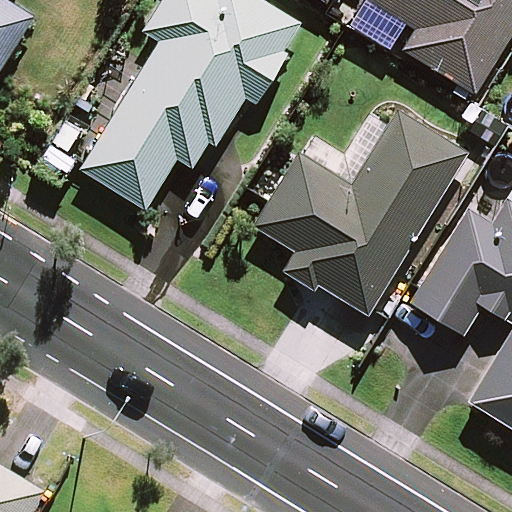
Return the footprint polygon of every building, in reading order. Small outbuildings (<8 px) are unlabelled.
[(0,0),(0,63),(31,13),(10,0),(0,0)] [(244,93),(258,101),(305,25),(263,0),(163,0),(145,31),(161,41),(82,168),(145,207),(178,154),(199,166),(244,93)] [(511,0),(369,0),(417,27),(403,51),(474,92),(511,26),(511,0)] [(297,251),(283,273),(313,292),(317,284),(364,314),(467,151),(401,109),(353,184),(302,151),(255,225),(297,251)] [(511,201),(506,198),(491,223),(467,208),(411,301),(462,331),(480,301),(511,321),(511,329),(469,400),(511,426),(511,201)] [(0,511),(27,511),(37,497),(0,473),(0,511)]
